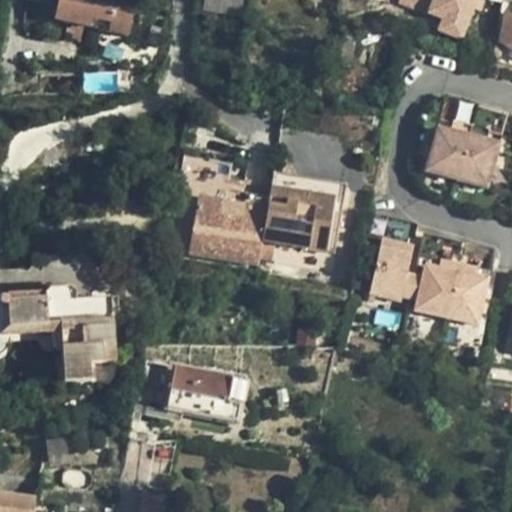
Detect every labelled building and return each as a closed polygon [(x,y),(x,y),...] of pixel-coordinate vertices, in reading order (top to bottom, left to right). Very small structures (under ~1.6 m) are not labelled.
[(60,0),(55,23),(72,27),(84,29),(109,34),(111,25),(132,30),(137,0),(60,0)] [(205,0),(204,11),(238,16),(240,0),(205,0)] [(448,20),(444,32),(461,39),(469,18),(474,21),(482,1),(478,0),(435,0),(431,11),(448,20)] [(506,50),(511,41),(511,18),(505,14),(500,21),(496,42),(506,50)] [(111,25),(109,34),(130,39),(132,30),(111,25)] [(84,29),(72,27),(69,39),(81,41),(84,29)] [(355,37),(345,35),(338,65),(348,67),(355,37)] [(132,80),(137,87),(140,87),(148,82),(147,78),(132,80)] [(455,125),(452,135),(470,140),(473,129),(455,125)] [(473,129),(470,140),(487,145),(490,134),(473,129)] [(439,132),(427,176),(458,185),(470,140),(452,135),(439,132)] [(487,145),(470,140),(458,185),(489,192),(500,148),(487,145)] [(271,174),(269,190),(334,200),(337,185),(271,174)] [(265,210),(259,243),(326,253),(330,229),(338,230),(345,186),(337,185),(334,200),(269,190),(267,198),(265,210)] [(242,195),(241,205),(265,210),(267,198),(242,195)] [(192,230),(187,253),(256,265),(259,243),(265,210),(241,205),(240,215),(221,212),(222,203),(198,198),(195,216),(199,216),(196,231),(192,230)] [(222,203),(221,212),(240,215),(241,205),(222,203)] [(414,264),(383,258),(373,303),(404,310),(405,304),(410,282),(414,264)] [(443,267),(441,276),(458,280),(460,270),(443,267)] [(460,270),(458,280),(476,284),(478,274),(460,270)] [(420,307),(418,319),(449,325),(458,280),(441,276),(427,274),(425,285),(420,307)] [(476,284),(458,280),(449,325),(480,332),(489,287),(476,284)] [(410,282),(405,304),(420,307),(425,285),(410,282)] [(62,366),(64,386),(92,383),(89,366),(115,364),(109,300),(76,304),(75,299),(74,295),(71,293),(67,291),(63,290),(45,292),(39,298),(5,301),(8,332),(58,327),(60,351),(62,366)] [(8,332),(5,301),(0,301),(0,338),(51,333),(55,351),(60,351),(58,327),(8,332)] [(170,374),(163,412),(233,425),(236,409),(224,406),(228,385),(170,374)] [(240,387),(228,385),(224,406),(236,409),(240,387)] [(47,450),(49,465),(64,463),(62,447),(47,450)] [(143,498),(140,511),(162,511),(165,500),(143,498)] [(0,511),(34,511),(35,502),(0,499),(0,511)]
